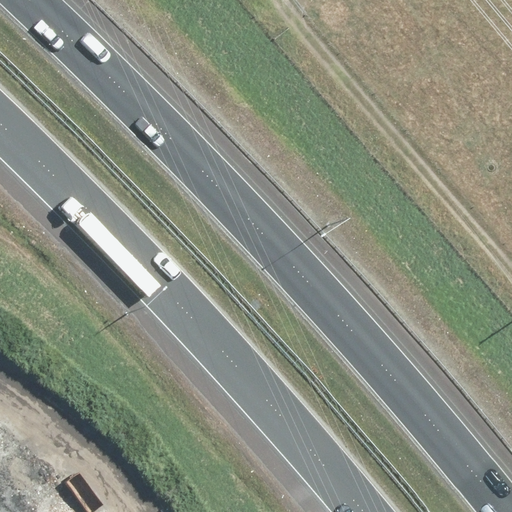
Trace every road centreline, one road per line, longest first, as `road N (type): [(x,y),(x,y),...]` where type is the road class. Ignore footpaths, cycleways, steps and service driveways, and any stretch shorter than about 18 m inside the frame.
road 1 (motorway): [(29,0),(278,252),(508,511)]
road 2 (motorway): [(355,511),(197,323),(0,121)]
